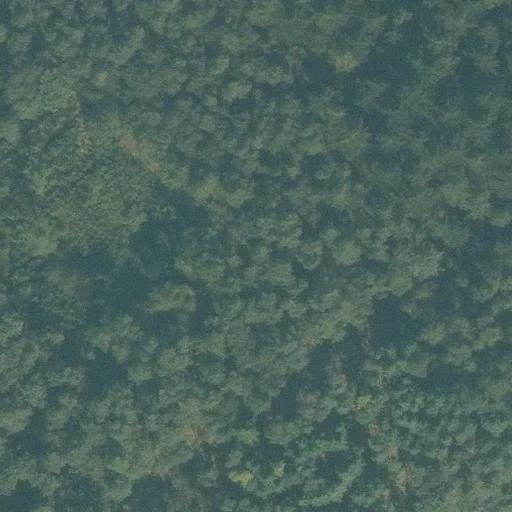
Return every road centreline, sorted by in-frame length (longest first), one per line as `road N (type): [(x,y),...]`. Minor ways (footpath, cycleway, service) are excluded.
road 1 (track): [(511,161),(414,249),(403,284),(136,511)]
road 2 (track): [(0,5),(327,352)]
